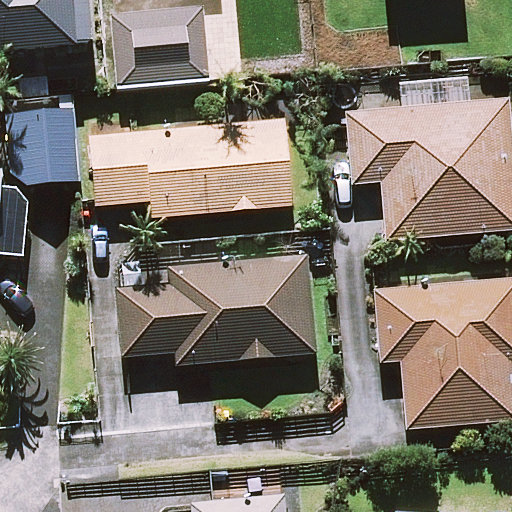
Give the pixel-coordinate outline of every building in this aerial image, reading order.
[(0,0),(0,54),(87,48),(83,0),(0,0)] [(206,81),(200,8),(104,16),(111,89),(206,81)] [(511,230),(511,192),(506,102),(346,111),(351,183),(380,181),(383,239),(511,230)] [(76,179),(70,109),(6,114),(12,185),(76,179)] [(287,205),(280,121),(87,138),(93,205),(147,201),(149,217),(287,205)] [(311,354),(304,256),(165,265),(166,284),(117,288),(122,356),(173,352),(174,363),(311,354)] [(511,361),(511,279),(373,290),(379,362),(399,360),(405,428),(511,419),(511,406),(508,362),(511,361)] [(283,511),(282,497),(194,504),(194,511),(283,511)]
